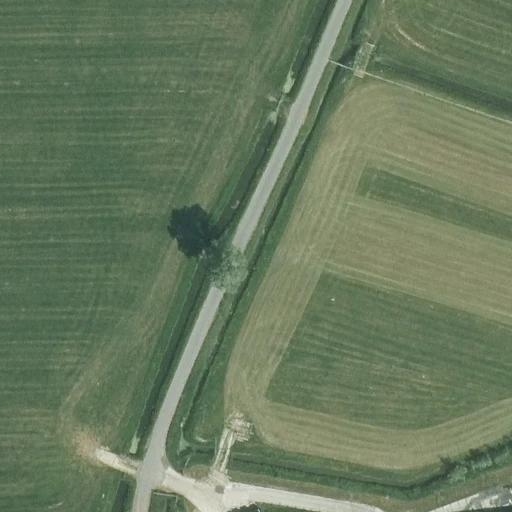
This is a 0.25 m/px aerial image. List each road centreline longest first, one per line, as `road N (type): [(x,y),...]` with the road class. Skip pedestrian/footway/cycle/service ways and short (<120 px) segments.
road 1 (unclassified): [(139,511),(184,368),(345,0)]
road 2 (track): [(204,497),(250,493),(353,511)]
road 3 (track): [(211,511),(204,497),(166,477),(101,455)]
